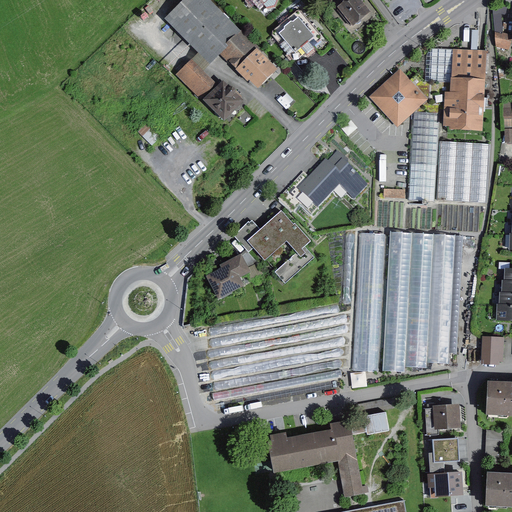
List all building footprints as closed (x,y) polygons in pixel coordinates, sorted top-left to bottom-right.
[(209,0),(186,0),(165,20),(210,66),(220,57),(253,91),(276,68),(209,0)] [(248,0),(255,8),(265,0),(248,0)] [(357,0),(350,0),(339,9),(353,27),(369,14),(357,0)] [(299,12),(273,35),(295,61),(323,39),(299,12)] [(494,16),(495,33),(505,34),(504,26),(502,26),(502,16),(494,16)] [(495,33),(496,48),(509,50),(511,38),(511,35),(505,34),(495,33)] [(486,53),(454,52),(453,96),(447,96),(445,130),(483,132),(486,53)] [(216,85),(193,62),(178,76),(201,100),(216,85)] [(401,72),(372,99),(399,128),(428,101),(401,72)] [(225,87),(204,107),(223,125),(243,104),(225,87)] [(206,125),(181,101),(167,115),(178,125),(184,119),(199,133),(206,125)] [(142,139),(152,149),(162,138),(151,129),(142,139)] [(183,131),(163,152),(180,169),(201,148),(183,131)] [(298,185),(281,203),(294,216),(301,208),(314,219),(341,190),(354,202),(367,188),(345,169),(349,164),(337,153),(304,190),(298,185)] [(384,188),(384,198),(405,199),(406,189),(384,188)] [(252,222),(234,238),(249,255),(254,249),(267,263),(287,245),(296,255),(275,274),(287,287),(316,261),(306,249),(311,244),(282,213),(261,232),(252,222)] [(458,355),(462,237),(388,235),(388,233),(360,233),(359,260),(347,259),(345,297),(349,297),(349,291),(357,292),(355,372),(382,373),(382,374),(405,374),(405,369),(427,370),(427,365),(449,366),(450,354),(458,355)] [(225,270),(209,278),(220,300),(244,288),(241,281),(252,275),(243,257),(223,267),(225,270)] [(511,295),(503,295),(501,295),(500,307),(511,307),(511,295)] [(215,395),(349,379),(340,301),(347,301),(336,296),(340,327),(330,332),(326,326),(323,328),(306,322),(309,315),(315,314),(318,306),(322,313),(321,306),(312,303),(292,314),(287,305),(261,320),(242,322),(234,342),(231,344),(225,332),(224,328),(209,330),(209,333),(193,335),(194,350),(209,348),(215,395)] [(511,307),(500,307),(497,307),(497,323),(511,323),(511,307)] [(503,340),(484,340),(483,366),(502,366),(503,340)] [(511,388),(493,387),(491,419),(511,419),(511,388)] [(460,407),(434,408),(435,433),(462,431),(460,407)] [(288,435),(269,438),(274,473),(340,462),(345,491),(362,488),(354,438),(390,432),(387,414),(368,417),(369,427),(352,430),(351,423),(332,426),(333,432),(288,440),(288,435)] [(502,432),(486,432),(485,463),(501,463),(502,432)] [(433,476),(449,475),(448,466),(463,465),(462,439),(431,440),(433,476)] [(463,498),(462,475),(449,475),(433,476),(434,499),(463,498)] [(511,477),(490,477),(488,508),(511,508),(511,477)]
